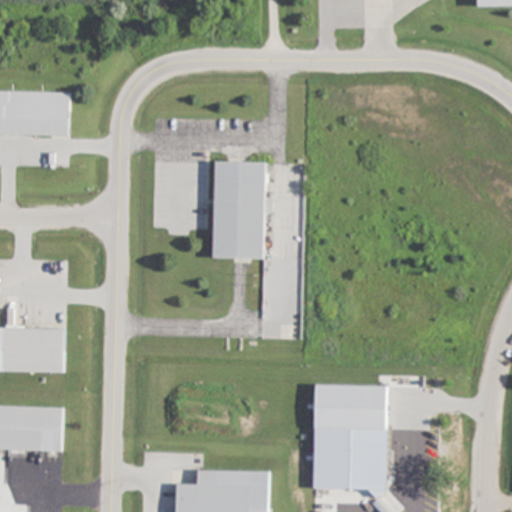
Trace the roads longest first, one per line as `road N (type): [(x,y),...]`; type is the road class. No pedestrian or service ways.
road 1 (residential): [(111,511),(122,132),(149,77),(203,62),(444,65),(471,71),(511,97)]
road 2 (residential): [(511,313),(486,414),(483,511)]
